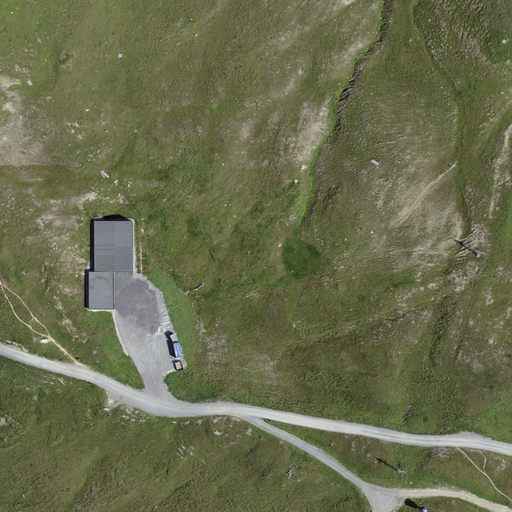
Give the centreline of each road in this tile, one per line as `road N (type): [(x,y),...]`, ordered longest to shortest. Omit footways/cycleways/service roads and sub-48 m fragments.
road 1 (track): [(240,410),(511,450)]
road 2 (track): [(77,369),(139,396),(240,410)]
